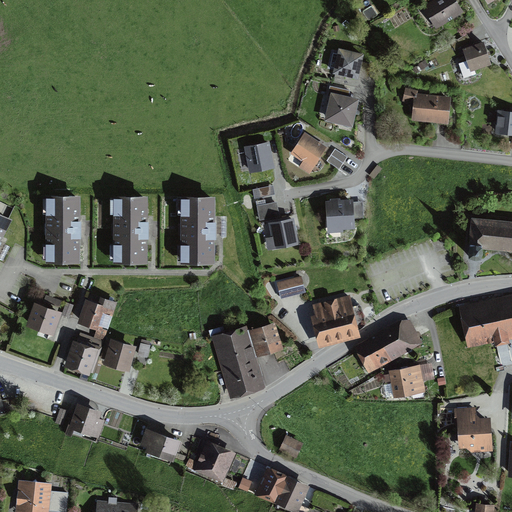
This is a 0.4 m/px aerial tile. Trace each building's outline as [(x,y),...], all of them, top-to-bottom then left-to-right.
[(438,23),(459,10),(453,0),(439,0),(428,7),(438,23)] [(471,41),(467,33),(451,43),(455,50),(471,41)] [(464,49),(467,60),(461,62),(460,65),(463,75),(466,77),(475,74),(473,69),(490,63),(483,43),(464,49)] [(362,55),(340,50),(335,72),(336,72),(335,77),(343,79),(344,74),(357,77),(362,55)] [(425,114),(425,118),(446,121),(448,99),(427,97),(428,95),(416,94),(414,113),(425,114)] [(337,122),(340,123),(343,121),(350,123),(355,101),(333,96),(328,118),(335,119),(337,122)] [(510,130),(509,133),(511,133),(511,112),(499,111),(497,129),(510,130)] [(305,134),(293,152),(312,166),(325,147),(305,134)] [(268,143),(246,147),(251,171),(272,166),(268,143)] [(347,157),(335,148),(327,161),(339,169),(347,157)] [(73,221),(77,221),(77,198),(49,197),(49,260),(76,260),(77,237),(73,237),(73,221)] [(140,237),(140,222),(144,222),(144,198),(117,198),(116,260),(144,260),(144,237),(140,237)] [(211,237),(208,237),(208,222),(212,222),(212,198),(184,198),(184,261),(211,261),(211,237)] [(329,225),(337,224),(340,227),(353,226),(351,201),(328,203),(329,225)] [(260,207),(262,220),(279,216),(276,203),(260,207)] [(0,234),(8,219),(0,215),(0,234)] [(292,219),(271,223),(275,247),(297,242),(292,219)] [(511,223),(473,219),(471,243),(470,243),(468,256),(481,257),(482,246),(511,249),(511,223)] [(302,284),(301,277),(278,283),(282,296),(298,292),(296,286),(302,284)] [(97,338),(103,340),(118,298),(101,292),(99,297),(94,296),(92,301),(89,300),(82,321),(101,327),(97,338)] [(47,295),(45,300),(59,305),(61,300),(47,295)] [(355,331),(365,326),(366,323),(361,306),(358,304),(349,307),(347,298),(314,306),(322,341),(355,332),(355,331)] [(511,300),(465,310),(472,340),(495,334),(497,343),(496,344),(498,353),(509,351),(505,332),(511,330),(511,300)] [(66,302),(62,315),(69,317),(73,305),(66,302)] [(37,304),(30,323),(50,330),(57,311),(37,304)] [(360,348),(371,367),(390,356),(389,354),(393,352),(392,351),(400,346),(404,355),(412,351),(411,348),(421,342),(410,322),(404,325),(403,324),(360,348)] [(228,373),(234,392),(259,385),(257,377),(262,375),(259,364),(253,365),(241,323),(232,325),(234,333),(218,337),(226,365),(224,365),(226,373),(228,373)] [(260,353),(280,347),(273,324),(253,330),(260,353)] [(97,338),(95,345),(77,339),(69,364),(92,372),(103,340),(97,338)] [(126,366),(128,360),(131,361),(135,348),(107,340),(102,357),(108,359),(107,361),(126,366)] [(141,344),(139,354),(146,355),(148,346),(141,344)] [(412,379),(410,367),(390,371),(395,396),(425,391),(422,377),(412,379)] [(71,434),(74,426),(98,434),(103,420),(96,417),(98,412),(79,406),(73,425),(68,424),(65,432),(71,434)] [(67,410),(60,408),(56,422),(62,425),(67,410)] [(487,420),(478,420),(474,417),(470,421),(461,422),(462,444),(465,444),(472,450),(478,443),(488,442),(487,420)] [(148,450),(172,458),(178,441),(147,430),(143,442),(150,444),(148,450)] [(281,448),(295,455),(301,443),(287,437),(281,448)] [(210,445),(199,470),(219,478),(230,453),(210,445)] [(194,468),(196,462),(189,459),(187,465),(194,468)] [(276,502),(287,478),(269,470),(258,495),(276,502)] [(297,503),(305,486),(287,478),(276,502),(298,511),(307,511),(309,509),(297,503)] [(45,494),(46,484),(38,483),(35,479),(32,482),(24,481),(23,492),(19,491),(18,502),(22,503),(21,511),(42,511),(44,505),(47,505),(48,494),(45,494)] [(242,479),(239,487),(246,490),(249,482),(242,479)] [(65,509),(67,494),(52,493),(50,508),(65,509)] [(136,511),(137,505),(116,503),(117,497),(109,496),(108,503),(97,502),(96,511),(136,511)]
